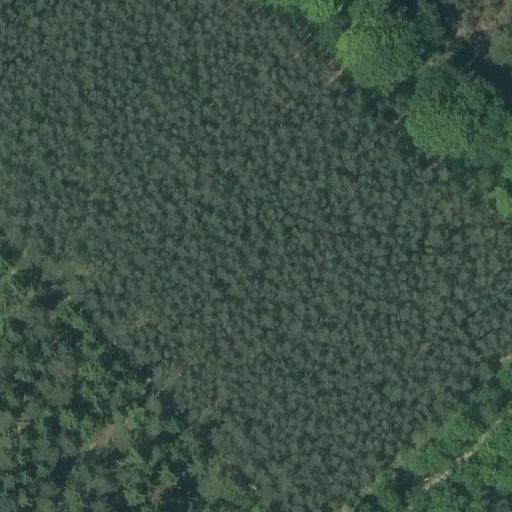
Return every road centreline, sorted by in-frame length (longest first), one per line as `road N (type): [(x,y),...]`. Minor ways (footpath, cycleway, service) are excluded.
road 1 (track): [(0,233),(270,511)]
road 2 (track): [(403,511),(511,412)]
